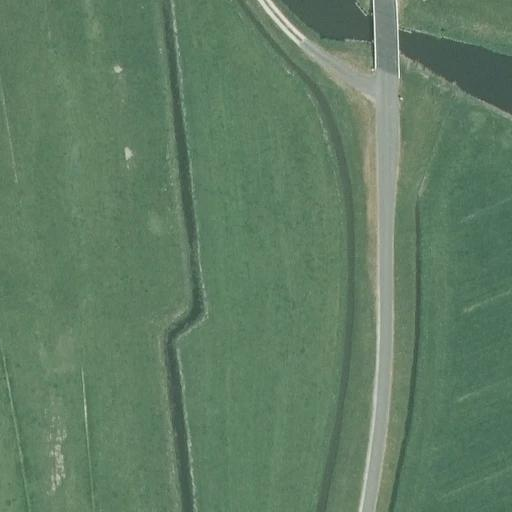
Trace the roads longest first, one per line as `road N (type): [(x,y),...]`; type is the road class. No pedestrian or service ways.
road 1 (unclassified): [(367,511),(389,257),(385,0)]
road 2 (track): [(260,0),(303,45),(388,100)]
